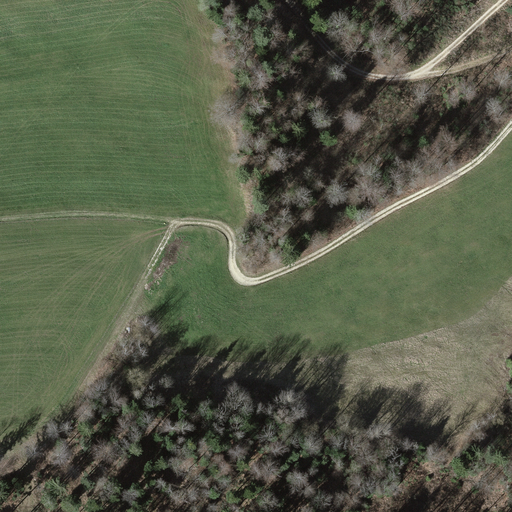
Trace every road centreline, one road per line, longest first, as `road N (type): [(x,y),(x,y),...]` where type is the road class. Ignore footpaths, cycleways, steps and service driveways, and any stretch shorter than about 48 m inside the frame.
road 1 (track): [(511,123),(444,181),(261,279),(237,275),(228,232),(208,222),(0,218)]
road 2 (track): [(4,511),(181,219)]
road 3 (track): [(290,0),(337,55),(390,75),(417,73),(440,58),(501,0)]
